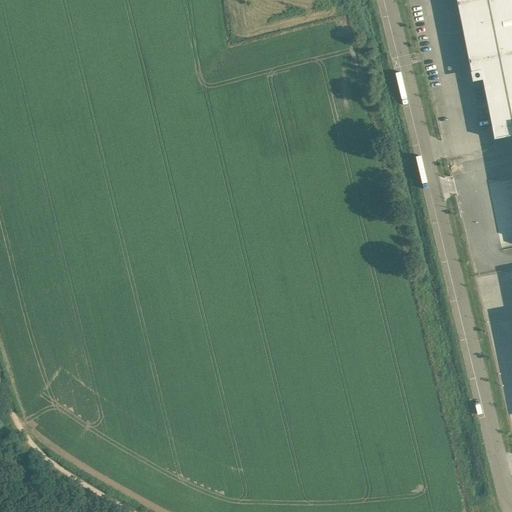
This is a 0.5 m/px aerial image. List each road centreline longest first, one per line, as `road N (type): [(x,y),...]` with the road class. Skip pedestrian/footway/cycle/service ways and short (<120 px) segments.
road 1 (unclassified): [(511,506),(390,0)]
road 2 (track): [(134,511),(43,457),(14,420),(0,383)]
